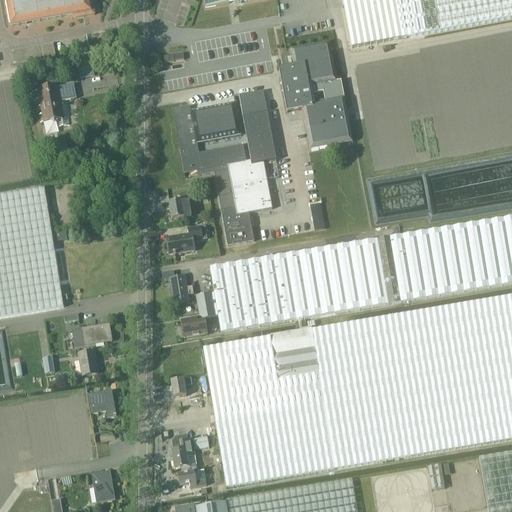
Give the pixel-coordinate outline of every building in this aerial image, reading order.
[(7,0),(12,26),(60,17),(61,18),(72,16),(72,20),(95,15),(92,1),(89,1),(88,0),(7,0)] [(249,0),(256,0),(257,0),(203,0),(205,8),(249,0)] [(511,19),(511,0),(342,0),(352,49),(511,19)] [(290,50),(291,57),(281,59),(283,69),(279,70),(287,113),(302,110),(310,151),(353,143),(341,81),(337,82),(330,42),(290,50)] [(11,53),(13,64),(13,66),(51,59),(56,58),(53,44),(51,45),(11,51),(11,53)] [(163,57),(164,64),(184,61),(183,54),(163,57)] [(77,66),(80,79),(94,76),(92,64),(77,66)] [(58,85),(38,89),(41,105),(42,105),(45,122),(55,120),(57,128),(71,125),(66,101),(76,99),(74,85),(59,87),(58,85)] [(190,107),(174,110),(181,149),(179,149),(184,175),(197,172),(198,177),(202,176),(214,174),(221,212),(227,247),(254,242),(251,227),(249,214),(272,210),(264,163),(277,161),(264,92),(233,97),(235,104),(191,112),(190,107)] [(302,120),(296,121),(301,145),(307,144),(302,120)] [(50,165),(40,167),(41,174),(51,173),(50,165)] [(0,318),(64,309),(45,189),(0,196),(0,318)] [(180,202),(169,203),(172,221),(184,219),(184,218),(191,217),(188,194),(179,195),(180,202)] [(209,268),(219,333),(385,305),(511,283),(511,216),(375,240),(209,268)] [(205,227),(200,227),(187,229),(188,235),(168,238),(169,245),(167,245),(168,256),(194,252),(193,243),(192,239),(195,239),(207,237),(205,227)] [(66,233),(55,235),(57,243),(67,241),(66,233)] [(193,294),(192,287),(186,288),(184,277),(169,280),(174,306),(189,303),(187,295),(193,294)] [(200,323),(217,320),(213,294),(196,297),(200,323)] [(511,296),(312,331),(312,329),(270,336),(271,338),(203,350),(226,489),(335,471),(511,440),(511,296)] [(196,320),(181,323),(184,340),(207,336),(205,326),(197,327),(196,320)] [(112,343),(109,326),(72,332),(74,349),(112,343)] [(78,354),(81,379),(98,376),(94,352),(78,354)] [(45,375),(54,373),(52,359),(43,361),(45,375)] [(21,364),(15,365),(17,378),(23,377),(21,364)] [(183,380),(171,382),(174,399),(186,397),(184,388),(192,387),(200,385),(199,378),(191,379),(183,381),(183,380)] [(111,392),(87,396),(91,416),(106,413),(107,420),(116,418),(111,392)] [(171,453),(174,470),(180,469),(189,468),(189,467),(190,467),(188,458),(196,457),(195,451),(209,449),(207,437),(193,440),(193,441),(187,442),(186,436),(175,438),(172,443),(173,452),(171,453)] [(511,511),(511,453),(479,459),(488,511),(511,511)] [(441,466),(428,468),(431,492),(445,490),(441,466)] [(190,467),(189,467),(189,468),(180,469),(181,475),(178,476),(180,487),(190,485),(191,489),(196,488),(193,472),(191,473),(190,467)] [(115,501),(110,472),(91,476),(96,505),(115,501)] [(227,511),(357,511),(352,480),(226,501),(226,503),(227,511)] [(62,511),(60,500),(51,502),(52,511),(62,511)] [(196,511),(227,511),(226,503),(196,508),(196,511)]
